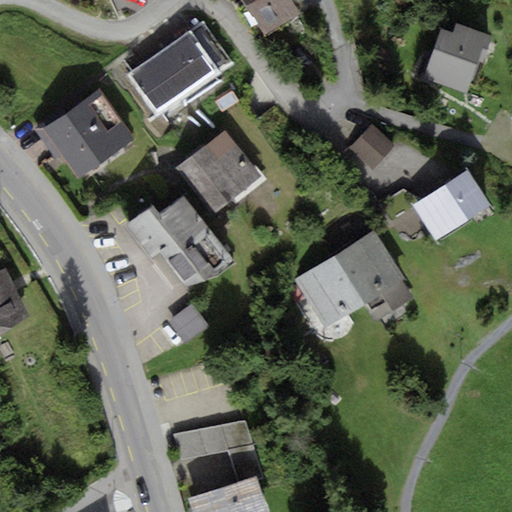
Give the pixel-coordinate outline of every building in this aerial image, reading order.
[(291,0),(243,0),(264,34),(300,13),(291,0)] [(453,33),(441,29),(424,78),(467,93),(478,62),(483,63),(492,36),(457,24),(453,33)] [(145,70),(166,98),(198,74),(206,84),(230,66),(201,28),(145,70)] [(98,89),(43,130),(79,178),(134,138),(98,89)] [(372,124),(350,148),(373,169),(395,146),(372,124)] [(225,130),(176,168),(212,215),(262,176),(225,130)] [(467,169),(412,205),(436,240),(491,205),(467,169)] [(153,205),(127,225),(140,241),(153,258),(160,252),(163,257),(175,272),(186,286),(204,280),(233,258),(184,196),(160,214),(153,205)] [(375,230),(295,280),(325,329),(381,294),(393,311),(414,298),(402,280),(405,278),(375,230)] [(0,329),(29,316),(6,268),(0,270),(0,329)] [(193,304),(169,320),(186,343),(209,326),(193,304)] [(239,422),(173,434),(182,461),(227,452),(238,482),(257,476),(239,422)] [(238,482),(188,498),(192,511),(269,511),(257,476),(238,482)]
